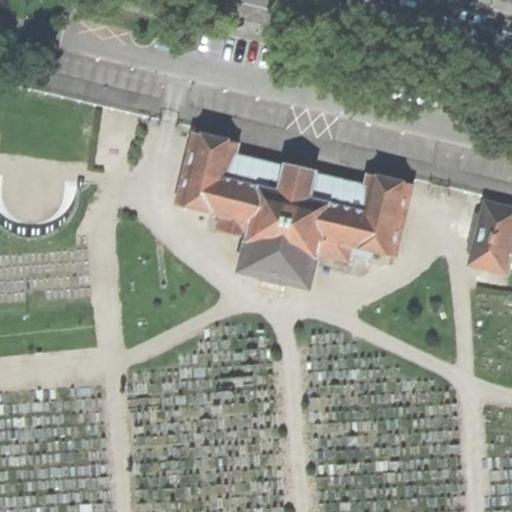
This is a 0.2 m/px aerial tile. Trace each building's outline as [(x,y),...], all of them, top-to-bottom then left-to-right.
[(273,30),(271,38),(288,42),(292,43),(293,39),(293,35),(273,30)] [(194,132),(177,204),(221,215),(218,230),(249,238),(241,271),(243,272),(307,287),(310,287),(316,261),(318,254),(340,259),(349,262),(353,247),(397,257),(414,185),(369,174),(366,187),(363,199),(314,187),(316,175),(317,173),(300,169),(286,166),(285,168),(283,179),(234,168),(236,156),(240,143),(194,132)] [(285,168),(236,156),(234,168),(283,179),(285,168)] [(366,187),(316,175),(314,187),(363,199),(366,187)] [(511,208),(486,202),(471,265),(506,273),(509,261),(511,261),(511,208)] [(338,267),(340,259),(318,254),(316,261),(338,267)] [(307,289),(307,287),(243,272),(243,274),(261,278),(260,281),(288,287),(288,284),(307,289)]
